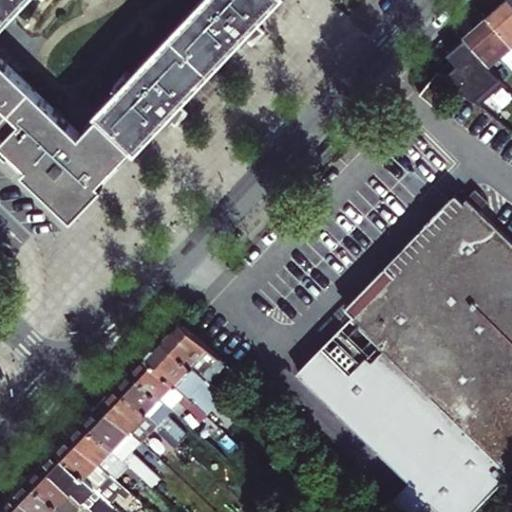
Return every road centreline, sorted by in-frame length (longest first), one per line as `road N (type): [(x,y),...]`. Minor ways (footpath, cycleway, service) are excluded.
road 1 (residential): [(65,380),(373,58)]
road 2 (residential): [(373,58),(511,185)]
